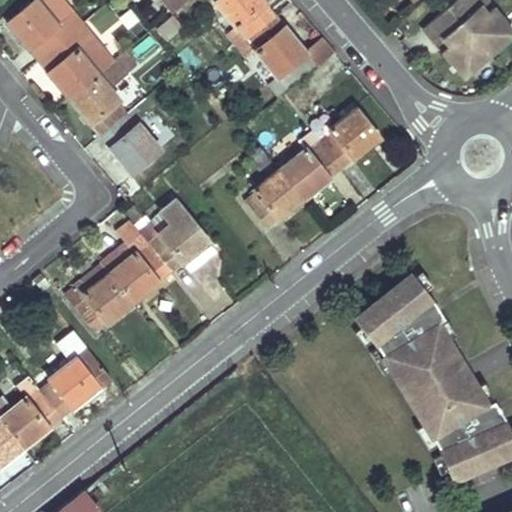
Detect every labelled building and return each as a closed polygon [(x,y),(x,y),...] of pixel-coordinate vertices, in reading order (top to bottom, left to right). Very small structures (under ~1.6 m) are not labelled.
[(62,0),(32,0),(11,17),(18,25),(12,30),(25,47),(27,46),(37,59),(81,23),(62,0)] [(164,0),(174,12),(188,0),(164,0)] [(214,0),(236,27),(239,24),(249,36),(274,15),(263,2),(265,0),(214,0)] [(486,57),(511,35),(488,7),(481,13),(475,5),(478,2),(475,0),(456,0),(446,9),(486,57)] [(488,7),(481,0),(480,0),(478,2),(475,5),(481,13),(488,7)] [(461,79),(486,57),(446,9),(423,28),(434,40),(437,37),(443,45),(437,50),(461,79)] [(98,34),(113,26),(106,11),(90,19),(98,34)] [(173,15),(158,27),(167,38),(182,26),(173,15)] [(274,15),(249,36),(236,46),(245,56),(254,49),(276,75),(268,82),(277,93),(316,62),(285,23),(282,25),(274,15)] [(18,25),(11,17),(5,22),(12,30),(18,25)] [(81,23),(37,59),(45,69),(44,70),(59,88),(65,83),(74,93),(98,74),(77,47),(91,35),(81,23)] [(423,28),(420,31),(430,43),(434,40),(423,28)] [(434,40),(430,43),(437,50),(443,45),(437,37),(434,40)] [(79,100),(73,105),(88,124),(90,122),(101,135),(126,114),(147,97),(136,83),(118,97),(109,86),(125,72),(115,60),(98,74),(74,93),(79,100)] [(243,74),(235,64),(221,76),(228,85),(243,74)] [(118,97),(136,83),(125,72),(109,86),(118,97)] [(59,88),(67,99),(74,93),(65,83),(59,88)] [(74,93),(67,99),(73,105),(79,100),(74,93)] [(332,132),(320,141),(339,164),(350,156),(351,158),(370,144),(365,137),(374,131),(355,106),(328,127),(332,132)] [(128,158),(135,167),(159,148),(138,122),(135,124),(126,114),(101,135),(108,144),(106,145),(121,164),(128,158)] [(279,165),(298,190),(306,184),(311,191),(329,177),(327,174),(339,164),(320,141),(312,130),(299,141),(303,147),(279,165)] [(365,137),(370,144),(379,137),(374,131),(365,137)] [(270,160),(259,146),(248,155),(259,169),(270,160)] [(129,173),(135,167),(128,158),(121,164),(129,173)] [(298,190),(279,165),(252,186),(255,191),(244,199),(263,225),(275,216),(277,218),(295,204),(290,197),(298,190)] [(306,184),(298,190),(304,197),(311,191),(306,184)] [(290,197),(295,204),(304,197),(298,190),(290,197)] [(196,240),(204,233),(174,196),(159,208),(170,221),(160,229),(152,220),(139,230),(170,269),(182,259),(184,262),(202,247),(196,240)] [(158,278),(170,269),(139,230),(131,220),(117,231),(133,250),(109,270),(128,294),(136,288),(142,295),(160,281),(158,278)] [(210,240),(204,233),(196,240),(202,247),(210,240)] [(77,265),(84,274),(93,266),(86,257),(77,265)] [(83,291),(109,270),(101,260),(93,266),(84,274),(75,281),(83,291)] [(128,294),(109,270),(83,291),(75,281),(63,290),(94,329),(106,320),(107,322),(125,307),(120,301),(128,294)] [(409,272),(354,316),(374,342),(437,446),(451,477),(511,450),(511,438),(503,417),(480,428),(470,413),(486,404),(435,320),(420,329),(411,313),(430,298),(409,272)] [(136,288),(128,294),(134,301),(142,295),(136,288)] [(120,301),(125,307),(134,301),(128,294),(120,301)] [(430,298),(411,313),(420,329),(435,320),(441,316),(430,298)] [(53,379),(41,390),(60,414),(72,404),(74,406),(92,391),(87,385),(95,379),(75,355),(50,375),(53,379)] [(60,414),(41,390),(28,373),(15,383),(24,394),(12,404),(3,393),(0,395),(0,417),(18,439),(25,433),(31,440),(49,425),(48,424),(60,414)] [(87,385),(92,391),(100,385),(95,379),(87,385)] [(503,417),(492,400),(486,404),(470,413),(480,428),(503,417)] [(10,446),(18,439),(0,417),(0,464),(15,452),(10,446)] [(25,433),(18,439),(23,446),(31,440),(25,433)] [(23,446),(18,439),(10,446),(15,452),(23,446)] [(82,490),(54,511),(94,511),(97,510),(82,490)]
